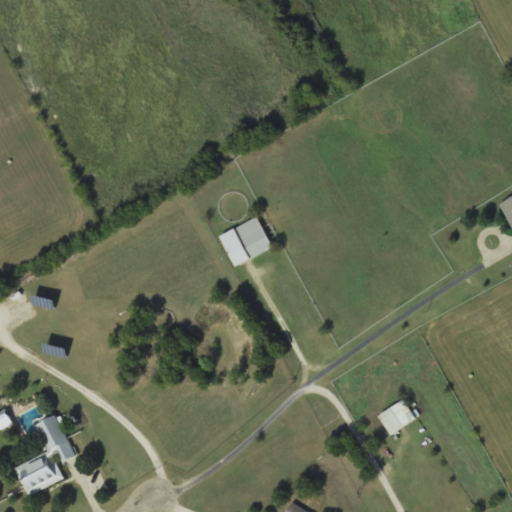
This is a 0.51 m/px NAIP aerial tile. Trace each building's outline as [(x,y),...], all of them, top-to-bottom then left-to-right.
[(511,198),(502,203),(511,226),(511,198)] [(274,248),(260,218),(222,235),(237,266),(274,248)] [(380,417),(393,436),(418,419),(405,400),(380,417)] [(28,496),(66,481),(60,464),(76,458),(60,416),(37,425),(49,454),(17,467),(28,496)] [(309,511),(295,503),(289,511),(309,511)]
